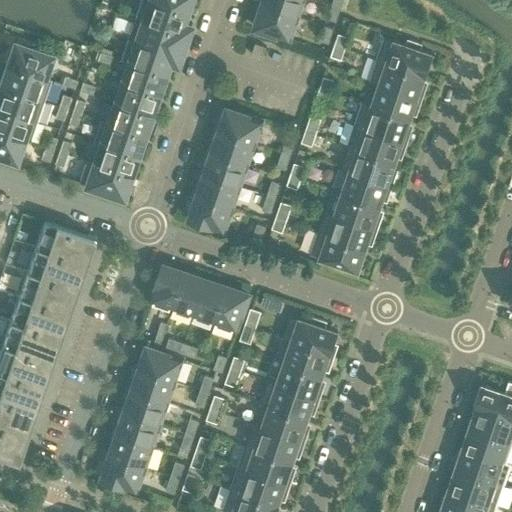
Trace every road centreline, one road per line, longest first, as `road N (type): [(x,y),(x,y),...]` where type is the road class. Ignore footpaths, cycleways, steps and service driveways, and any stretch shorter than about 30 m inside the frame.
road 1 (residential): [(52,511),(148,231)]
road 2 (residential): [(473,49),(384,311)]
road 3 (residential): [(384,311),(148,231)]
road 4 (residential): [(148,231),(226,0)]
road 5 (residential): [(384,311),(315,511)]
road 6 (residential): [(469,340),(411,511)]
road 7 (residential): [(148,231),(0,180)]
road 8 (residential): [(511,211),(469,340)]
